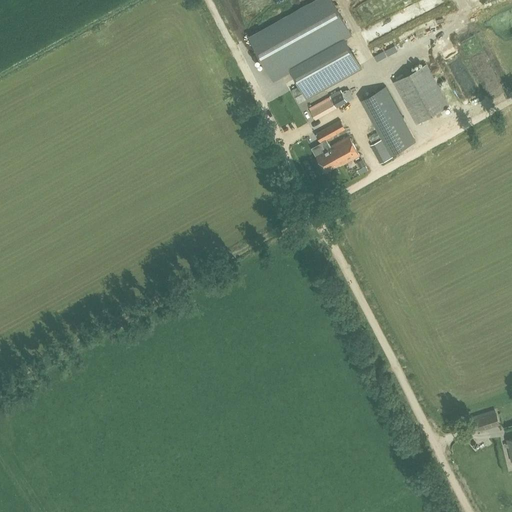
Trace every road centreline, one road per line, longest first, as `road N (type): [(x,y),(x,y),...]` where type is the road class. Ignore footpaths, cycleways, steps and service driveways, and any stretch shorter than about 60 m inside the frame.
road 1 (track): [(469,511),(208,0)]
road 2 (track): [(0,385),(316,208)]
road 3 (track): [(511,99),(316,208)]
road 4 (unknown): [(278,139),(361,94),(387,66)]
